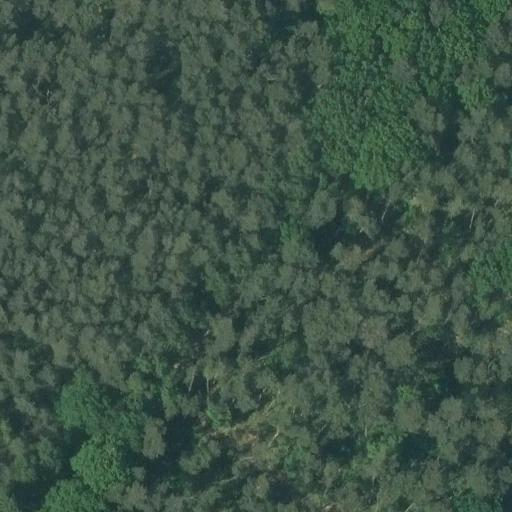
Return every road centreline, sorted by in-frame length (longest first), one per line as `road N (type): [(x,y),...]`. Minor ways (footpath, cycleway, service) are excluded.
road 1 (track): [(511,9),(234,287)]
road 2 (track): [(234,287),(344,0)]
road 3 (track): [(54,511),(234,287)]
